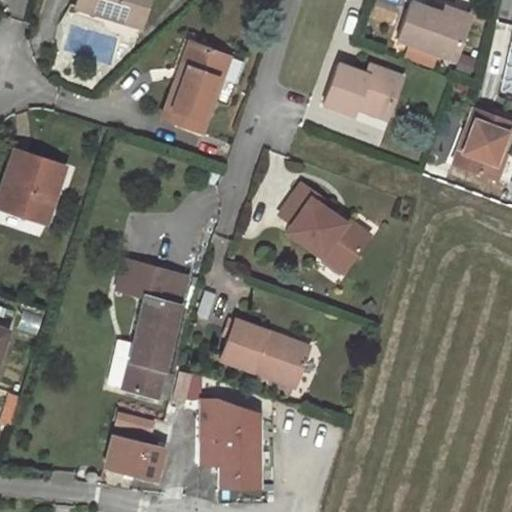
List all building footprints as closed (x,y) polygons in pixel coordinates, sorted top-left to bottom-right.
[(147,0),(75,0),(73,7),(140,27),(147,0)] [(394,37),(416,45),(436,51),(452,57),(465,22),(441,13),(408,1),(394,37)] [(443,7),(441,13),(465,22),(467,15),(443,7)] [(199,130),(219,76),(226,57),(187,42),(160,116),(199,130)] [(431,65),(436,51),(416,45),(411,59),(431,65)] [(239,61),(226,57),(219,76),(232,81),(239,61)] [(351,113),(355,106),(357,98),(386,109),(398,76),(368,65),(364,75),(338,65),(323,102),(351,113)] [(384,116),(386,109),(357,98),(355,106),(384,116)] [(511,123),(471,108),(452,162),(492,178),(511,123)] [(12,150),(0,187),(0,199),(23,207),(21,214),(43,221),(62,165),(12,150)] [(284,231),(319,258),(323,251),(345,267),(367,236),(343,220),(340,223),(319,208),(323,202),(299,185),(277,214),(290,223),(284,231)] [(0,199),(0,206),(21,214),(23,207),(0,199)] [(341,273),(345,267),(323,251),(319,258),(341,273)] [(144,296),(122,388),(154,396),(177,305),(187,308),(193,280),(122,260),(116,288),(144,296)] [(231,319),(218,358),(292,387),(304,354),(263,340),(266,332),(231,319)] [(0,321),(0,328),(6,331),(8,324),(0,321)] [(307,347),(266,332),(263,340),(304,354),(307,347)] [(178,374),(173,397),(183,400),(189,376),(178,374)] [(8,394),(4,409),(10,412),(16,396),(8,394)] [(220,485),(255,484),(255,413),(211,398),(200,399),(199,463),(220,463),(220,485)] [(118,412),(115,426),(152,435),(155,421),(118,412)] [(104,466),(125,470),(134,473),(152,477),(160,448),(111,437),(104,466)] [(132,479),(134,473),(125,470),(123,476),(132,479)]
